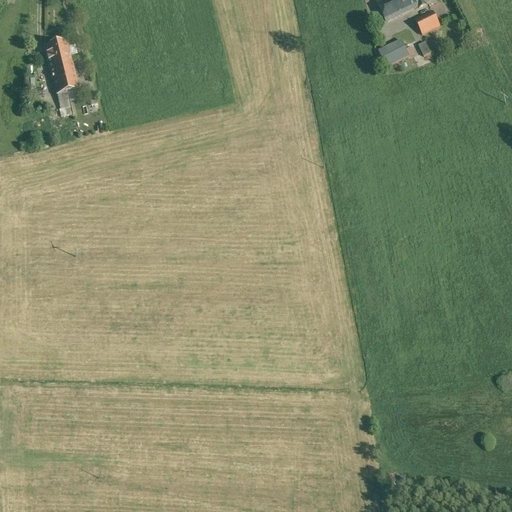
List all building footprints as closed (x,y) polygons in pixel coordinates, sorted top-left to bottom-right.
[(387,0),(378,5),(387,23),(419,7),(419,9),(426,6),(425,4),(428,2),(427,0),(387,0)] [(435,16),(416,25),(421,37),(440,29),(435,16)] [(66,42),(45,47),(57,97),(68,94),(78,92),(66,42)] [(404,43),(378,55),(385,72),(411,60),(404,43)] [(426,47),(419,49),(423,60),(430,56),(426,47)] [(93,87),(86,89),(91,107),(97,105),(93,87)] [(73,115),(68,94),(57,97),(61,111),(59,111),(61,118),(73,115)]
